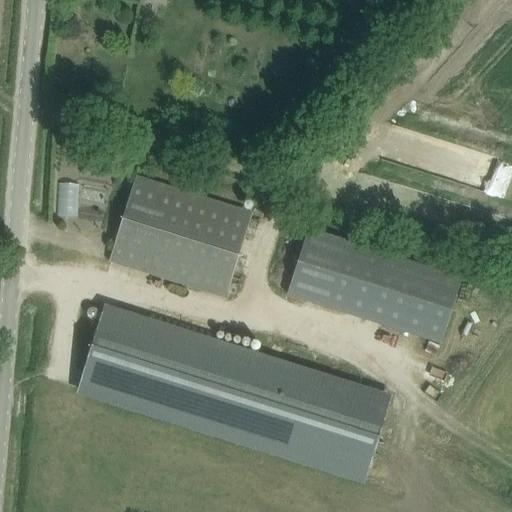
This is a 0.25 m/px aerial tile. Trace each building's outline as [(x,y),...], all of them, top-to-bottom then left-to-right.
[(73,138),(69,167),(104,172),(108,144),(73,138)] [(457,176),(463,145),(447,143),(441,173),(457,176)] [(137,177),(110,262),(225,299),(252,213),(137,177)] [(287,295),(327,307),(440,344),(461,279),(347,244),(308,231),(287,295)] [(391,401),(319,379),(103,311),(76,392),(366,481),(391,401)]
